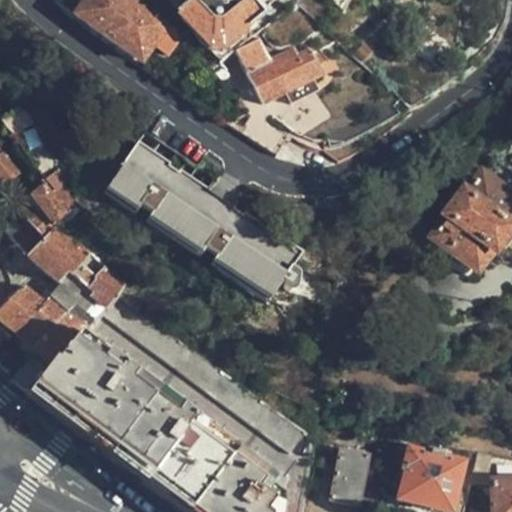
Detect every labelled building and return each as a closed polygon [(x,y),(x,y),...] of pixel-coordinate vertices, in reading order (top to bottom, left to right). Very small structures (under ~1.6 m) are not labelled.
[(59,0),(72,12),(79,0),(59,0)] [(166,31),(162,23),(129,0),(88,0),(76,18),(143,65),(166,31)] [(194,1),(178,16),(176,17),(207,51),(222,52),(265,18),(250,0),(247,0),(218,25),(194,1)] [(263,106),(327,74),(311,53),(294,62),(290,55),(272,63),(260,41),(237,53),(263,106)] [(260,121),(248,139),(276,158),(289,141),(260,121)] [(300,257),(143,142),(108,189),(264,305),(300,257)] [(17,172),(3,154),(0,156),(0,184),(1,186),(17,172)] [(496,258),(511,235),(511,231),(511,230),(511,200),(483,178),(468,196),(465,194),(444,219),(449,223),(434,242),(459,262),(454,269),(468,279),(473,272),(477,275),(493,256),(496,258)] [(43,238),(77,209),(65,195),(65,189),(61,188),(60,196),(54,202),(42,188),(31,197),(41,211),(30,222),(43,238)] [(2,228),(25,254),(43,238),(30,222),(20,211),(18,211),(2,228)] [(113,302),(113,303),(128,287),(104,269),(95,279),(82,268),(90,257),(59,232),(28,258),(58,284),(65,275),(108,308),(113,302)] [(0,253),(3,258),(11,249),(0,235),(0,253)] [(99,319),(108,308),(65,275),(58,284),(49,294),(71,312),(78,304),(99,319)] [(287,456),(305,435),(131,283),(128,287),(113,303),(287,456)] [(42,303),(23,286),(0,312),(0,334),(9,342),(16,335),(42,303)] [(49,294),(42,303),(16,335),(37,352),(71,312),(49,294)] [(34,391),(37,387),(71,340),(78,344),(91,329),(71,312),(37,352),(16,375),(34,391)] [(71,340),(37,387),(200,511),(280,511),(283,500),(78,344),(71,340)] [(328,357),(325,374),(343,376),(346,360),(328,357)] [(399,501),(438,511),(463,511),(469,493),(456,488),(462,464),(449,460),(450,455),(430,449),(429,455),(409,450),(404,471),(406,472),(399,501)] [(359,506),(369,458),(342,452),(332,501),(359,506)] [(511,511),(511,483),(485,483),(484,491),(491,492),(491,511),(511,511)]
